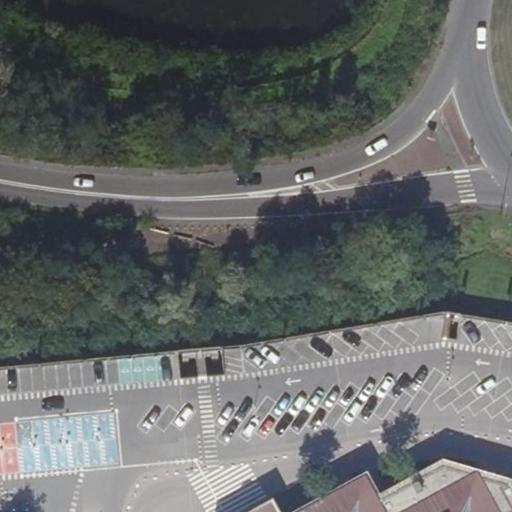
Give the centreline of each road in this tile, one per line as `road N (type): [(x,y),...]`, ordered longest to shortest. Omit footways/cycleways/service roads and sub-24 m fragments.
road 1 (secondary): [(467,49),(385,141),(340,160),(157,183),(0,168)]
road 2 (secondary): [(0,190),(161,210),(306,206),(511,182)]
road 3 (secondary): [(467,49),(476,97),(511,162)]
